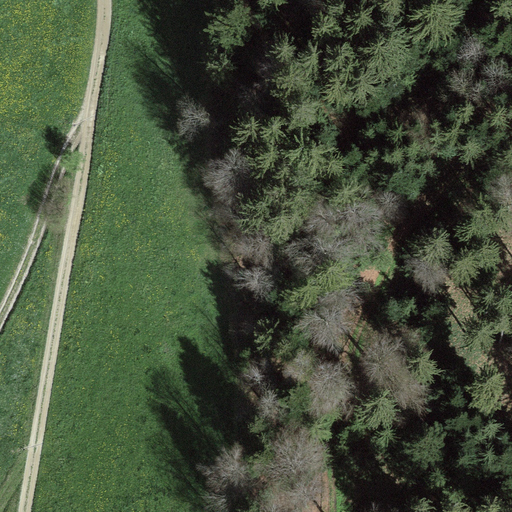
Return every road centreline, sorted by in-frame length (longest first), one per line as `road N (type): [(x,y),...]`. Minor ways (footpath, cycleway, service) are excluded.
road 1 (track): [(26,511),(102,0)]
road 2 (track): [(339,511),(342,387),(362,314),(421,212),(469,169)]
road 3 (track): [(0,320),(92,89)]
